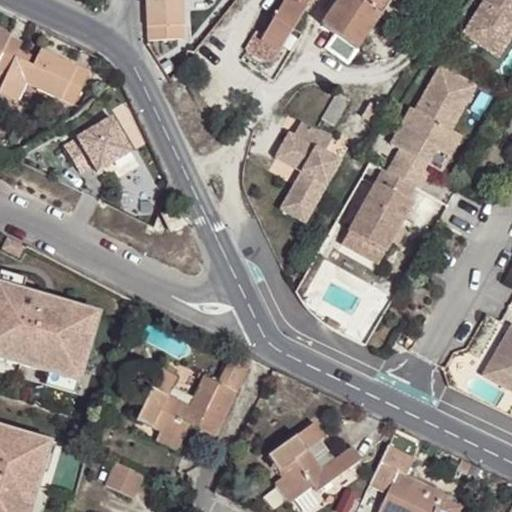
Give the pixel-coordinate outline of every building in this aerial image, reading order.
[(147,0),(150,40),(188,39),(186,0),(147,0)] [(285,0),(283,0),(264,37),(262,40),(283,52),(305,10),(285,0)] [(285,0),(305,10),(311,0),(285,0)] [(339,0),(322,25),(339,37),(357,48),(359,50),(392,0),(339,0)] [(511,0),(487,0),(463,38),(498,61),(511,39),(511,25),(511,23),(511,0)] [(0,73),(7,77),(15,59),(19,52),(22,45),(0,33),(0,73)] [(262,40),(264,37),(259,34),(247,53),(273,69),(283,52),(262,40)] [(353,59),(359,50),(357,48),(339,37),(333,45),(353,59)] [(15,59),(27,65),(30,59),(19,52),(15,59)] [(15,59),(7,77),(0,91),(0,93),(17,102),(26,84),(75,108),(90,77),(40,53),(33,67),(27,65),(15,59)] [(392,148),(402,153),(428,167),(448,132),(451,134),(475,89),(440,70),(416,114),(410,111),(392,148)] [(349,102),(336,94),(320,119),(333,126),(349,102)] [(352,109),(364,117),(373,103),(360,96),(352,109)] [(378,125),(387,111),(373,103),(364,117),(378,125)] [(112,119),(65,147),(81,174),(94,167),(98,174),(132,154),(112,119)] [(324,157),(332,143),(302,126),(294,140),(290,138),(276,161),(302,176),(295,189),(282,213),(305,226),(340,166),(324,157)] [(448,132),(428,167),(441,175),(461,139),(451,134),(448,132)] [(402,153),(398,159),(425,174),(428,167),(402,153)] [(398,159),(389,175),(415,189),(420,192),(429,176),(425,174),(398,159)] [(276,161),(269,175),(295,189),(302,176),(276,161)] [(389,175),(384,172),(349,235),(385,255),(390,245),(398,231),(413,206),(407,202),(415,189),(389,175)] [(181,204),(160,215),(167,230),(188,218),(181,204)] [(405,235),(398,231),(390,245),(397,249),(405,235)] [(385,255),(349,235),(342,248),(378,268),(385,255)] [(26,244),(10,236),(5,246),(22,254),(26,244)] [(88,312),(0,285),(0,350),(7,353),(5,360),(77,382),(90,338),(81,335),(88,312)] [(97,314),(88,312),(81,335),(90,338),(97,314)] [(511,328),(511,327),(489,366),(511,378),(511,328)] [(252,361),(234,353),(220,384),(197,432),(214,439),(252,361)] [(511,378),(489,366),(482,377),(511,393),(511,378)] [(191,430),(197,432),(220,384),(202,376),(187,406),(167,396),(177,377),(161,369),(136,422),(159,434),(183,445),(191,430)] [(306,447),(316,440),(324,434),(315,420),(267,454),(283,477),(297,497),(314,486),(316,491),(357,462),(348,449),(332,460),(321,468),(306,447)] [(43,441),(0,427),(0,511),(29,511),(41,472),(34,469),(43,441)] [(183,445),(159,434),(155,443),(178,453),(183,445)] [(332,460),(316,440),(306,447),(321,468),(332,460)] [(50,443),(43,441),(34,469),(41,472),(50,443)] [(444,511),(448,503),(449,500),(408,480),(416,460),(390,448),(371,489),(387,498),(380,511),(444,511)] [(143,480),(117,467),(106,489),(132,503),(143,480)] [(297,497),(283,477),(275,483),(288,503),(297,497)] [(463,511),(464,511),(448,503),(444,511),(463,511)]
